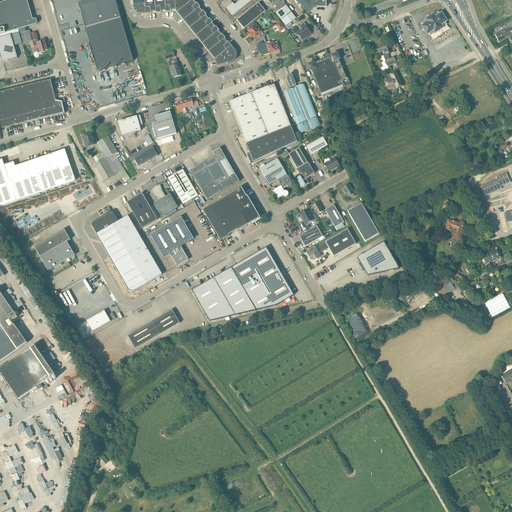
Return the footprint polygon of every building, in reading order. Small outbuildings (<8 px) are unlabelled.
[(28,0),(10,0),(0,3),(0,35),(37,24),(38,23),(37,20),(36,19),(34,19),(28,0)] [(115,0),(91,0),(82,3),(79,4),(99,71),(133,61),(115,0)] [(146,14),(144,0),(134,0),(133,0),(134,9),(135,12),(138,14),(141,15),(146,14)] [(156,12),(154,0),(144,0),(146,14),(151,14),(151,13),(156,12)] [(166,11),(164,0),(154,0),(156,12),(156,13),(161,13),(161,12),(166,11)] [(176,10),(174,0),(164,0),(166,11),(166,13),(171,12),(171,11),(176,10)] [(174,0),(176,10),(176,11),(177,13),(193,0),(174,0)] [(197,3),(196,4),(193,0),(177,13),(184,21),(200,8),(200,7),(197,3)] [(225,10),(227,9),(233,16),(252,0),(225,0),(220,4),(225,10)] [(269,0),(265,3),(271,10),(276,6),(270,0),(269,0)] [(271,0),(279,10),(276,13),(279,17),(281,19),(286,26),(296,18),(286,5),(284,2),(286,0),(271,0)] [(297,0),(307,13),(316,7),(326,7),(325,0),(297,0)] [(244,29),(247,27),(253,22),(265,12),(258,3),(237,21),(244,29)] [(202,12),(200,8),(184,21),(190,29),(206,16),(207,15),(203,11),(202,12)] [(426,20),(422,23),(424,26),(422,27),(427,34),(429,33),(431,36),(435,33),(443,28),(447,25),(445,22),(447,21),(441,13),(440,14),(438,12),(434,15),(434,14),(426,20)] [(210,19),(209,19),(206,16),(190,29),(196,37),(212,24),(213,23),(210,19)] [(262,32),(253,22),(247,27),(249,29),(248,30),(250,33),(249,35),(252,38),(253,37),(255,39),(262,32)] [(308,27),(304,23),(299,27),(302,30),(297,34),(303,40),(308,36),(311,34),(307,28),(308,27)] [(511,23),(511,24),(511,25),(508,26),(509,29),(495,35),(499,43),(511,36),(511,23)] [(215,27),(212,24),(196,37),(202,44),(218,32),(219,31),(216,27),(215,27)] [(31,34),(30,31),(20,33),(23,43),(31,41),(33,47),(38,46),(40,52),(39,53),(37,52),(35,52),(34,54),(35,56),(36,57),(38,57),(40,55),(42,54),(42,53),(44,52),(43,51),(48,50),(45,40),(40,41),(40,42),(38,43),(38,40),(36,33),(31,34)] [(221,35),(218,32),(202,44),(209,52),(225,39),(226,39),(222,34),(221,35)] [(17,58),(11,35),(0,38),(0,51),(3,62),(17,58)] [(228,43),(225,39),(209,52),(215,60),(232,46),(228,42),(228,43)] [(274,45),(273,43),(270,44),(270,42),(267,43),(269,53),(270,53),(275,51),(275,52),(280,50),(277,43),(274,45)] [(265,55),(270,54),(270,53),(269,53),(267,43),(256,46),(257,51),(258,52),(258,53),(259,54),(260,55),(261,55),(262,55),(263,55),(264,55),(265,55)] [(394,57),(389,59),(388,54),(389,54),(386,47),(385,47),(384,45),(382,44),(378,46),(377,48),(378,50),(381,57),(383,56),(385,61),(388,67),(392,65),(394,68),(404,64),(400,55),(394,57)] [(236,51),(232,46),(215,60),(217,67),(232,62),(235,60),(236,57),(237,54),(236,51)] [(175,57),(173,51),(164,53),(166,60),(168,59),(175,57)] [(319,89),(321,94),(322,96),(343,87),(343,86),(343,85),(344,88),(351,85),(348,78),(346,78),(339,60),(340,60),(337,53),(331,56),(332,57),(314,64),(314,63),(308,65),(310,71),(312,71),(319,89)] [(182,75),(177,60),(176,60),(169,62),(174,78),(182,75)] [(383,79),(389,90),(396,87),(397,89),(403,86),(396,72),(390,75),(383,79)] [(304,85),(297,88),(293,78),(292,77),(292,76),(290,76),(289,76),(288,76),(288,77),(287,78),(287,79),(287,80),(291,90),(284,93),(297,125),(300,134),(320,125),(317,117),(304,85)] [(51,80),(0,92),(0,129),(64,114),(65,113),(62,103),(56,101),(51,80)] [(246,95),(229,102),(246,144),(249,153),(253,162),(258,160),(297,142),(274,84),(256,92),(246,95)] [(192,99),(175,104),(178,113),(183,112),(182,109),(199,104),(197,100),(192,102),(192,99)] [(157,123),(152,124),(157,140),(164,153),(180,144),(177,134),(170,112),(155,116),(157,123)] [(137,116),(118,122),(122,136),(141,131),(140,126),(137,116)] [(109,136),(98,143),(95,144),(92,133),(83,136),(86,148),(95,145),(100,154),(91,159),(104,181),(118,173),(124,182),(130,179),(124,169),(115,154),(118,152),(109,136)] [(146,148),(154,143),(149,134),(144,137),(146,142),(143,143),(146,148)] [(306,147),(311,155),(328,146),(323,137),(306,147)] [(134,158),(139,167),(158,156),(153,147),(134,158)] [(213,153),(215,156),(190,170),(207,200),(239,182),(220,149),(213,153)] [(315,174),(309,163),(308,163),(299,149),(289,155),(297,169),(297,170),(300,174),(295,177),(301,188),(309,184),(306,179),(315,174)] [(0,206),(16,201),(75,181),(65,150),(15,167),(14,162),(4,166),(2,160),(0,160),(0,206)] [(279,155),(281,159),(289,154),(287,150),(279,155)] [(324,164),(329,172),(339,166),(335,158),(324,164)] [(287,175),(278,159),(260,169),(269,185),(279,179),(286,175),(287,175)] [(198,196),(183,169),(168,178),(183,204),(198,196)] [(279,180),(278,181),(280,185),(282,185),(284,188),(287,187),(288,186),(288,187),(292,184),(290,181),(287,176),(286,175),(279,179),(279,180)] [(170,194),(165,197),(162,191),(160,185),(160,184),(154,186),(150,190),(154,195),(158,201),(154,204),(161,217),(177,207),(170,194)] [(353,191),(349,185),(342,189),(345,195),(347,194),(348,197),(351,196),(352,198),(357,196),(354,191),(353,191)] [(285,192),(284,192),(281,186),(276,189),(275,189),(275,188),(274,188),(273,188),(272,188),(272,189),(271,189),(271,190),(270,190),(270,191),(270,192),(271,192),(271,193),(272,194),(273,194),(274,194),(275,194),(278,199),(283,196),(284,196),(284,197),(285,197),(286,197),(287,197),(287,196),(288,196),(288,195),(288,194),(288,193),(288,192),(287,192),(286,192),(286,191),(285,191),(285,192)] [(229,236),(228,235),(237,230),(237,231),(259,218),(247,196),(246,196),(241,188),(202,210),(220,241),(229,236)] [(127,203),(142,229),(158,220),(142,194),(127,203)] [(319,202),(312,206),(317,215),(321,212),(323,216),(326,215),(319,202)] [(379,234),(362,204),(348,212),(365,242),(379,234)] [(335,228),(337,231),(344,227),(342,224),(344,223),(344,222),(346,221),(343,215),(340,216),(334,205),(325,210),(335,228)] [(303,221),(305,225),(313,220),(307,210),(302,213),(302,212),(299,214),(301,218),(302,217),(304,220),(303,221)] [(162,275),(128,215),(118,221),(113,212),(110,211),(92,222),(91,225),(96,233),(96,234),(129,291),(133,292),(162,275)] [(193,239),(181,217),(150,235),(162,257),(169,253),(176,266),(187,260),(180,247),(193,239)] [(474,218),(473,222),(476,223),(475,226),(479,227),(481,220),(474,218)] [(448,220),(446,225),(447,225),(445,229),(451,231),(452,228),(456,229),(453,239),(460,241),(462,235),(462,236),(464,230),(462,229),(465,223),(460,221),(459,223),(448,220)] [(305,247),(323,237),(317,226),(299,236),(305,247)] [(48,271),(67,260),(75,256),(73,253),(77,251),(76,251),(71,246),(72,245),(72,244),(71,244),(71,243),(70,243),(70,244),(67,242),(70,240),(64,230),(34,247),(48,271)] [(356,244),(348,230),(326,242),(329,248),(334,257),(356,244)] [(319,254),(329,248),(326,242),(307,253),(311,260),(313,259),(314,261),(321,257),(319,254)] [(363,271),(365,271),(368,275),(399,269),(384,243),(358,258),(360,263),(362,266),(363,268),(365,270),(363,271)] [(266,248),(231,268),(214,278),(192,291),(210,321),(235,315),(256,310),(276,306),(294,296),(266,248)] [(486,264),(500,258),(496,250),(482,256),(486,264)] [(0,361),(27,343),(12,321),(17,317),(0,291),(0,278),(5,276),(0,268),(0,361)] [(452,283),(463,280),(461,273),(450,276),(452,283)] [(446,294),(455,290),(450,281),(442,285),(446,294)] [(510,308),(503,293),(485,303),(492,318),(510,308)] [(106,315),(104,310),(86,321),(92,332),(106,324),(115,318),(112,312),(106,315)] [(180,324),(172,310),(155,320),(128,336),(135,349),(180,324)] [(50,378),(55,375),(35,345),(30,349),(3,367),(2,366),(0,367),(0,371),(19,399),(37,387),(39,391),(43,388),(41,385),(50,378)] [(511,368),(501,375),(506,384),(511,380),(511,368)] [(63,397),(73,392),(68,383),(65,384),(66,394),(61,385),(56,387),(56,389),(61,398),(65,398),(62,399),(63,407),(65,407),(69,404),(70,404),(72,403),(74,403),(74,397),(63,397)] [(100,457),(105,465),(109,462),(104,454),(100,457)] [(27,476),(23,465),(14,468),(11,462),(6,464),(13,482),(27,476)] [(42,502),(52,498),(51,495),(56,493),(52,484),(47,486),(43,476),(35,479),(40,490),(37,491),(42,502)]
